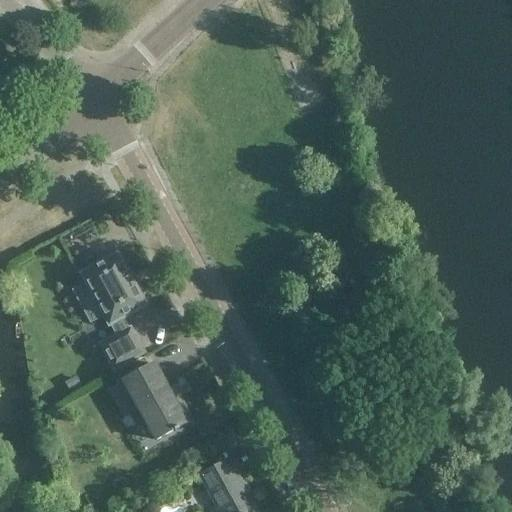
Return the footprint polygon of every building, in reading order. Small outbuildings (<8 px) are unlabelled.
[(156,155),(152,156),(156,167),(160,165),(156,155)] [(106,182),(101,185),(107,196),(112,193),(106,182)] [(146,306),(117,256),(88,272),(99,292),(92,296),(101,312),(110,307),(117,321),(146,306)] [(156,440),(191,420),(172,386),(166,390),(152,364),(123,381),(156,440)] [(393,413),(418,415),(422,382),(396,379),(393,413)] [(218,511),(255,511),(246,494),(248,493),(229,459),(199,475),(218,511)] [(167,481),(172,489),(185,482),(180,474),(167,481)]
